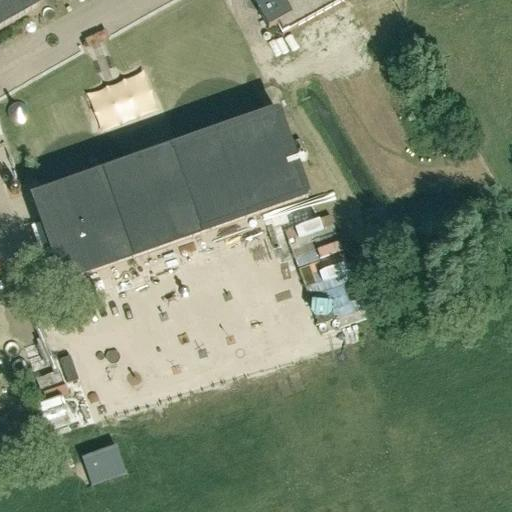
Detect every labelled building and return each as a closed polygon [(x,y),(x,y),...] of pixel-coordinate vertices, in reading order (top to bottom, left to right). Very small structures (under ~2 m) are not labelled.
[(0,0),(0,29),(41,7),(36,0),(0,0)] [(282,36),(346,0),(259,0),(252,4),(268,31),(276,27),(282,36)] [(238,30),(211,42),(226,78),(253,66),(238,30)] [(235,224),(306,198),(276,113),(34,199),(64,285),(123,264),(235,224)] [(0,270),(0,310),(16,305),(4,269),(0,270)] [(122,475),(114,450),(85,460),(94,485),(122,475)]
